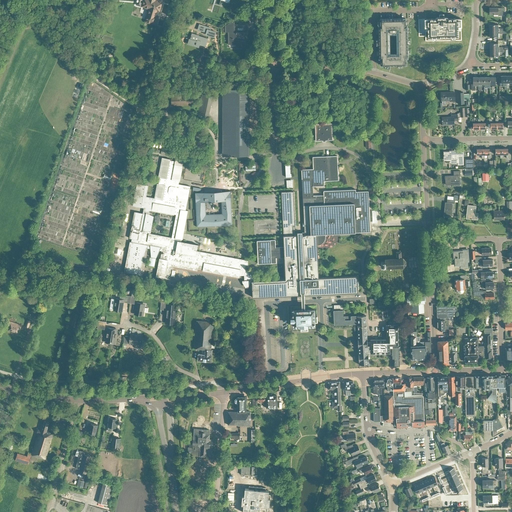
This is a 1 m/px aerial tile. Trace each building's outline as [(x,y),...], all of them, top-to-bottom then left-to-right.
[(143,0),(141,6),(145,7),(145,8),(147,9),(148,8),(149,8),(147,15),(146,15),(145,19),(145,20),(145,21),(146,22),(147,23),(150,24),(151,23),(155,24),(158,16),(156,16),(157,11),(159,11),(162,3),(158,2),(158,1),(155,0),(143,0)] [(428,19),(425,19),(425,27),(425,35),(425,41),(461,40),(461,26),(461,23),(461,18),(458,18),(452,18),(447,18),(447,17),(444,17),(436,17),(436,19),(428,19)] [(406,21),(389,21),(380,21),(380,25),(379,25),(379,40),(381,40),(381,43),(379,43),(379,58),(381,58),(381,65),(393,65),(397,65),(402,65),(406,64),(406,59),(406,58),(407,58),(408,58),(407,51),(407,48),(407,46),(407,43),(407,27),(407,26),(407,25),(406,25),(406,22),(406,21)] [(215,37),(216,31),(210,30),(211,27),(199,24),(198,30),(206,32),(206,34),(215,37)] [(233,33),(232,24),(228,24),(225,26),(225,32),(228,32),(228,44),(236,43),(236,46),(241,46),(241,40),(244,40),(244,33),(233,33)] [(208,38),(199,35),(192,33),(191,36),(191,37),(192,37),(191,39),(189,39),(188,44),(199,47),(200,44),(206,46),(208,38)] [(249,89),(222,89),(222,156),(248,156),(249,89)] [(454,101),(454,92),(441,93),(441,101),(449,100),(449,101),(454,101)] [(172,105),(193,104),(193,94),(171,95),(172,105)] [(202,94),(198,114),(208,117),(213,96),(202,94)] [(464,108),(460,108),(461,117),(469,116),(469,108),(464,108)] [(442,125),(454,124),(454,120),(457,120),(457,119),(457,114),(451,115),(451,117),(442,117),(442,125)] [(497,123),(495,123),(492,123),(492,119),(489,119),(489,123),(488,123),(488,128),(490,128),(490,129),(497,128),(497,123)] [(315,124),(316,141),(323,140),(323,141),(326,141),(326,140),(333,140),(332,123),(315,124)] [(464,165),(463,150),(449,150),(449,151),(443,151),(443,161),(449,160),(449,163),(457,163),(457,165),(464,165)] [(308,309),(306,309),(305,301),(305,295),(358,292),(357,276),(319,278),(317,244),(319,244),(321,243),(323,241),(324,239),(324,237),(324,234),(370,232),(368,191),(355,192),(355,190),(323,191),(323,196),(313,196),(312,187),(324,186),(323,182),(338,181),(337,157),(312,158),(313,170),(303,170),(304,180),(302,180),(304,232),(296,233),(295,233),(293,192),(281,193),(284,247),(275,248),(275,240),(257,241),(258,264),(276,263),(276,258),(284,257),(285,279),(256,281),(253,281),(254,297),(302,295),(302,301),(302,309),(299,310),(293,310),(293,313),(292,313),(292,314),(293,314),(293,317),(291,317),(291,321),(293,321),(293,326),(300,326),(301,330),(308,330),(307,326),(315,325),(314,322),(317,322),(317,316),(314,316),(314,309),(308,309)] [(134,212),(129,238),(132,239),(131,242),(130,242),(124,272),(142,275),(147,248),(151,248),(151,257),(156,258),(160,250),(162,250),(160,259),(159,258),(156,277),(170,279),(173,266),(197,271),(198,269),(203,270),(203,271),(239,278),(240,275),(245,275),(245,281),(249,281),(251,281),(253,281),(256,281),(256,277),(253,277),(252,270),(248,271),(248,264),(248,261),(222,256),(197,251),(197,249),(198,245),(181,242),(181,239),(183,239),(188,211),(185,210),(187,200),(189,200),(190,190),(189,190),(190,186),(179,184),(179,181),(183,162),(175,160),(175,161),(170,160),(170,159),(162,158),(159,177),(160,178),(159,184),(157,184),(155,198),(146,196),(149,185),(137,183),(133,206),(144,208),(143,213),(134,212)] [(473,167),(473,158),(465,159),(465,167),(473,167)] [(446,185),(460,184),(459,175),(460,175),(460,171),(453,171),(454,175),(445,176),(446,185)] [(195,192),(197,227),(232,225),(231,191),(201,192),(195,192)] [(454,200),(448,199),(447,203),(445,203),(444,216),(451,216),(452,208),(454,208),(455,200),(458,200),(459,195),(454,195),(454,200)] [(468,205),(467,210),(468,210),(467,218),(474,219),(477,219),(478,213),(475,212),(475,206),(468,205)] [(494,219),(504,219),(504,210),(494,211),(494,219)] [(468,261),(467,249),(462,250),(462,251),(459,251),(459,252),(457,252),(457,251),(453,251),(453,258),(454,258),(455,265),(460,265),(460,267),(467,267),(466,261),(468,261)] [(401,258),(401,252),(396,252),(397,259),(385,259),(385,261),(381,262),(381,266),(385,266),(385,268),(403,267),(406,265),(406,261),(403,258),(401,258)] [(481,260),(481,257),(475,257),(475,263),(483,262),(483,266),(492,265),(492,259),(483,260),(481,260)] [(481,279),(485,279),(485,278),(493,277),(493,271),(485,272),(481,272),(481,279)] [(463,290),(463,289),(465,289),(464,279),(466,279),(465,275),(460,275),(461,279),(454,280),(455,290),(457,290),(457,291),(458,292),(459,293),(460,294),(462,293),(463,292),(463,290)] [(485,282),(485,280),(481,280),(481,283),(482,282),(483,288),(485,288),(486,288),(493,288),(493,282),(485,282)] [(486,290),(473,291),(473,295),(477,296),(477,295),(482,295),(482,298),(485,299),(489,299),(494,298),(494,297),(494,296),(493,295),(493,293),(490,293),(486,293),(486,290)] [(123,300),(124,295),(120,294),(120,299),(115,299),(114,309),(122,311),(124,300),(123,300)] [(411,303),(411,307),(411,312),(423,312),(423,302),(424,302),(424,296),(407,297),(407,303),(411,303)] [(147,312),(148,308),(145,308),(145,304),(136,302),(134,314),(143,316),(144,312),(147,312)] [(175,324),(177,304),(167,303),(167,302),(164,302),(161,302),(160,309),(160,310),(166,310),(165,323),(175,324)] [(437,325),(437,328),(437,329),(446,329),(448,329),(448,320),(449,320),(456,319),(455,306),(453,306),(437,306),(437,316),(442,316),(442,320),(438,320),(437,320),(437,325)] [(343,310),(334,310),(334,318),(334,321),(334,325),(343,324),(357,323),(357,316),(343,316),(343,310)] [(81,320),(82,316),(72,313),(71,318),(72,318),(70,325),(78,327),(80,320),(81,320)] [(366,315),(357,316),(357,323),(358,339),(358,347),(359,347),(359,354),(359,362),(360,362),(360,365),(369,364),(369,353),(368,354),(368,352),(371,352),(371,342),(367,342),(367,339),(366,315)] [(211,361),(212,349),(211,349),(213,322),(196,320),(194,348),(203,349),(202,354),(198,354),(198,360),(211,361)] [(19,330),(21,325),(9,321),(8,326),(9,326),(8,330),(17,333),(18,329),(19,330)] [(395,325),(395,324),(388,324),(388,325),(386,325),(386,337),(389,337),(389,339),(370,339),(371,342),(371,352),(371,353),(375,353),(375,354),(386,353),(390,353),(390,347),(391,347),(392,347),(397,347),(397,345),(398,345),(398,325),(395,325)] [(116,335),(117,330),(108,328),(106,342),(114,343),(116,335)] [(417,336),(416,331),(411,331),(411,336),(411,345),(411,358),(426,358),(426,355),(429,355),(431,354),(430,341),(419,342),(419,336),(417,336)] [(141,345),(143,335),(130,333),(130,336),(125,336),(123,343),(123,348),(126,348),(127,343),(130,344),(130,343),(141,345)] [(490,333),(484,333),(485,347),(485,356),(485,359),(488,359),(488,360),(492,360),(493,360),(493,356),(492,356),(492,349),(490,349),(490,345),(491,345),(491,335),(490,333)] [(452,339),(447,339),(448,341),(449,363),(450,363),(457,363),(456,337),(452,337),(452,338),(452,339)] [(477,337),(464,338),(465,355),(465,362),(478,361),(478,357),(485,356),(485,347),(484,347),(483,345),(479,346),(479,348),(478,348),(477,337)] [(448,341),(438,341),(439,364),(449,363),(448,341)] [(392,347),(391,347),(391,355),(392,355),(392,356),(392,358),(393,358),(393,366),(400,366),(400,364),(399,357),(399,347),(397,347),(392,347)] [(481,387),(483,387),(482,375),(474,376),(474,388),(479,387),(479,390),(481,390),(481,387)] [(493,402),(492,376),(492,375),(482,375),(483,387),(483,388),(488,387),(488,397),(487,399),(493,402)] [(492,376),(493,402),(496,404),(496,386),(499,386),(499,391),(505,391),(505,375),(495,375),(495,376),(492,376)] [(428,405),(435,405),(434,376),(427,377),(427,378),(423,379),(424,385),(424,392),(425,408),(428,407),(428,405)] [(445,403),(447,403),(447,392),(448,392),(447,376),(437,377),(438,404),(445,403)] [(461,387),(465,387),(465,376),(456,376),(456,392),(455,392),(455,395),(455,403),(461,403),(461,387)] [(465,376),(465,387),(465,416),(475,415),(475,405),(475,396),(474,393),(473,393),(473,376),(465,376)] [(423,377),(413,377),(414,390),(414,392),(417,392),(417,388),(417,385),(424,385),(423,379),(423,377)] [(423,394),(414,395),(411,395),(411,391),(404,392),(404,384),(401,384),(401,378),(392,378),(393,387),(393,390),(393,391),(393,397),(394,426),(396,426),(396,428),(408,427),(408,424),(410,424),(410,425),(411,425),(412,425),(412,427),(424,427),(423,396),(423,394)] [(341,405),(339,381),(328,382),(328,389),(332,389),(333,405),(338,405),(338,411),(342,411),(342,405),(341,405)] [(350,395),(350,390),(353,389),(353,381),(342,381),(343,390),(345,390),(346,395),(350,395)] [(277,408),(277,395),(266,396),(256,396),(256,398),(253,398),(253,405),(256,405),(256,401),(260,401),(260,402),(266,402),(266,408),(277,408)] [(385,422),(393,422),(392,395),(384,395),(385,422)] [(246,411),(246,396),(238,397),(238,398),(237,398),(235,399),(235,402),(237,403),(238,403),(238,411),(228,411),(228,425),(238,425),(238,426),(251,426),(250,411),(246,411)] [(456,430),(456,416),(449,416),(449,424),(448,424),(448,425),(448,430),(456,430)] [(492,430),(492,432),(503,426),(498,417),(492,420),(492,421),(492,430)] [(115,428),(117,419),(110,418),(109,421),(108,427),(108,431),(111,431),(111,427),(115,428)] [(46,431),(49,422),(44,420),(43,424),(41,424),(40,429),(38,429),(37,433),(39,433),(32,455),(45,459),(53,434),(46,431)] [(483,425),(483,430),(491,430),(492,430),(492,421),(483,421),(483,425)] [(95,434),(97,424),(91,423),(90,425),(88,424),(86,430),(89,431),(89,433),(95,434)] [(188,452),(187,455),(191,455),(206,457),(207,453),(207,450),(212,450),(213,439),(209,439),(209,434),(210,430),(194,428),(193,438),(193,442),(192,447),(192,449),(192,452),(188,452)] [(349,434),(348,431),(342,431),(343,434),(346,434),(347,441),(356,440),(355,433),(349,434)] [(471,435),(471,431),(465,431),(465,435),(463,435),(463,440),(472,440),(472,435),(471,435)] [(119,448),(120,438),(112,437),(111,447),(119,448)] [(445,446),(444,442),(441,443),(442,447),(445,454),(450,452),(447,445),(445,446)] [(353,447),(352,444),(344,447),(346,451),(350,449),(352,455),(360,451),(358,445),(353,447)] [(76,468),(80,469),(80,472),(86,474),(90,456),(84,455),(84,452),(80,451),(76,468)] [(15,460),(28,464),(30,457),(17,453),(15,460)] [(354,457),(348,460),(350,464),(355,462),(357,468),(362,466),(361,464),(368,461),(366,456),(362,458),(361,458),(359,459),(355,460),(354,457)] [(488,469),(488,465),(488,458),(482,458),(482,469),(482,473),(488,473),(488,476),(491,476),(491,469),(488,469)] [(365,473),(372,470),(370,465),(363,468),(359,470),(361,473),(364,471),(365,473)] [(454,467),(445,471),(448,476),(456,473),(454,467)] [(456,473),(448,476),(450,482),(458,478),(456,473)] [(361,489),(363,488),(367,486),(366,484),(369,483),(376,480),(374,474),(367,477),(367,479),(361,481),(360,478),(353,481),(354,485),(358,483),(361,489)] [(434,476),(429,478),(433,487),(438,484),(434,476)] [(429,478),(424,481),(427,489),(433,487),(429,478)] [(458,478),(450,482),(452,487),(460,483),(458,478)] [(424,481),(418,483),(422,491),(427,489),(424,481)] [(108,505),(113,486),(103,483),(98,502),(108,505)] [(373,492),(380,489),(378,483),(371,487),(366,489),(367,491),(372,489),(373,492)] [(418,483),(413,485),(417,493),(422,491),(418,483)] [(460,483),(452,487),(455,492),(463,489),(460,483)] [(266,511),(267,507),(269,507),(270,494),(269,494),(269,490),(265,490),(266,487),(249,486),(249,489),(245,488),(244,496),(242,496),(242,504),(244,504),(242,511),(266,511)] [(413,497),(412,494),(413,493),(410,487),(405,489),(408,496),(409,495),(410,498),(413,497)] [(456,505),(464,505),(464,493),(456,493),(456,496),(449,496),(449,502),(456,502),(456,505)] [(498,495),(483,495),(483,502),(488,502),(488,503),(498,503),(498,495)]
